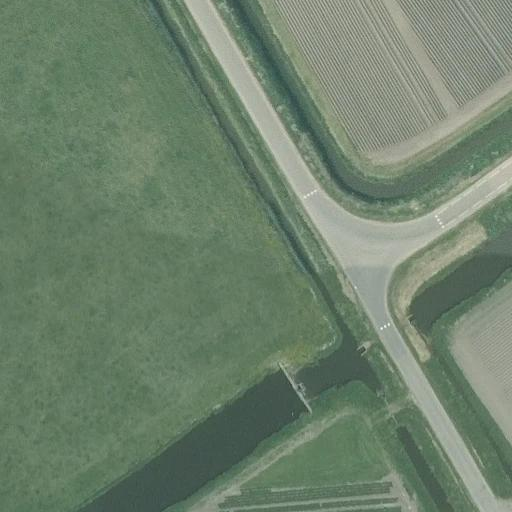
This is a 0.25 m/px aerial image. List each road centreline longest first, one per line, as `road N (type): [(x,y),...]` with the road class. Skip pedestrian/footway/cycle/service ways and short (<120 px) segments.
road 1 (unclassified): [(353,276),(194,0)]
road 2 (unclassified): [(491,511),(353,276)]
road 3 (unclassified): [(353,276),(511,172)]
